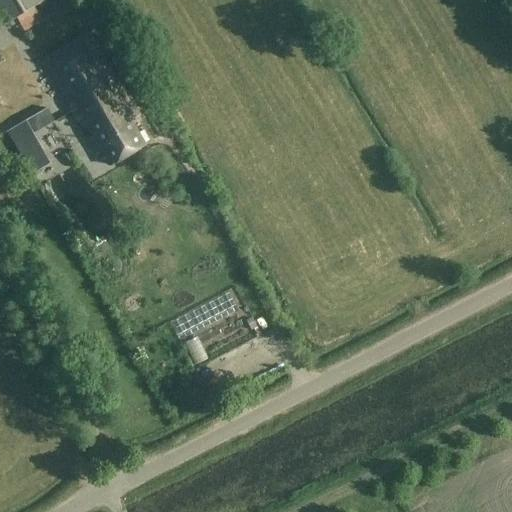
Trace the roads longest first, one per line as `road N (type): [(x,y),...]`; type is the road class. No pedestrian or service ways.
road 1 (unclassified): [(64,511),(511,282)]
road 2 (track): [(0,269),(120,483)]
road 3 (track): [(298,511),(511,406)]
